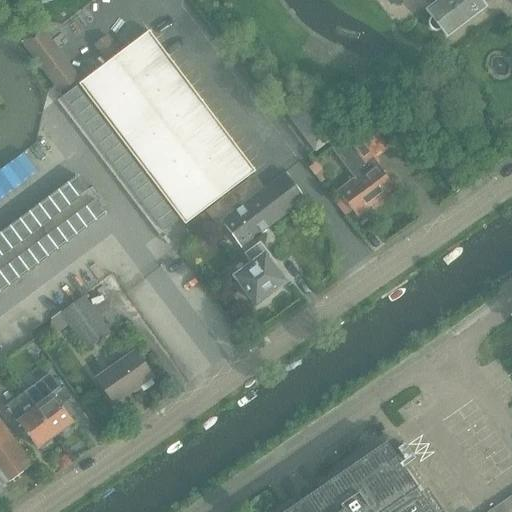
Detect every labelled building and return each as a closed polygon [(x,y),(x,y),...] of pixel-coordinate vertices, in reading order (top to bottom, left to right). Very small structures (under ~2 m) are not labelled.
[(486,7),(480,0),(440,0),(426,11),(447,37),(486,7)] [(79,85),(163,195),(185,225),(256,172),(149,32),(120,54),(113,44),(101,53),(108,63),(79,85)] [(178,221),(76,87),(57,101),(159,235),(159,236),(178,221)] [(312,93),(286,112),(315,151),(341,131),(312,93)] [(474,116),(481,111),(486,107),(475,93),(464,102),(474,116)] [(389,109),(333,150),(356,179),(338,192),(342,197),(352,211),(357,217),(396,189),(377,164),(377,163),(373,157),(406,132),(389,109)] [(420,146),(411,152),(418,160),(426,154),(420,146)] [(310,167),(308,168),(320,184),(325,180),(318,172),(322,170),(316,163),(310,167)] [(222,223),(242,249),(247,255),(255,265),(237,278),(256,303),(258,302),(260,304),(263,304),(268,299),(269,296),(268,295),(284,282),(272,268),(276,265),(260,245),(255,239),(269,228),(305,200),(286,174),(222,223)] [(0,293),(106,214),(77,176),(0,233),(0,293)] [(342,197),(334,202),(345,216),(352,211),(342,197)] [(215,225),(205,212),(187,226),(197,239),(215,225)] [(87,349),(110,333),(109,331),(84,297),(61,314),(87,349)] [(96,378),(115,405),(154,378),(135,351),(96,378)] [(50,374),(24,393),(35,408),(56,436),(74,423),(61,406),(72,398),(64,387),(61,389),(50,374)] [(56,436),(35,408),(24,393),(14,400),(6,406),(38,449),(56,436)] [(0,477),(5,485),(33,465),(0,419),(0,477)] [(299,496),(302,501),(286,511),(433,511),(386,443),(314,493),(311,488),(299,496)]
